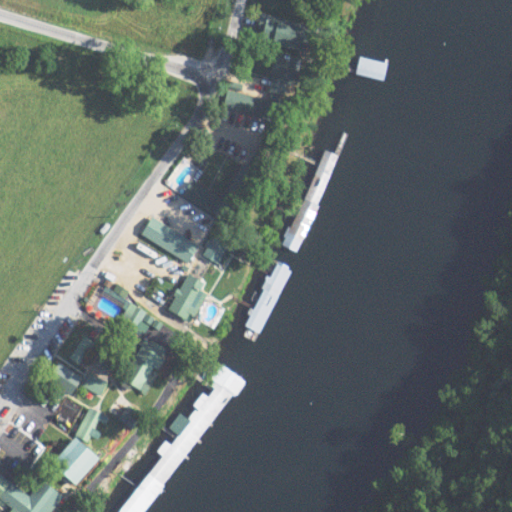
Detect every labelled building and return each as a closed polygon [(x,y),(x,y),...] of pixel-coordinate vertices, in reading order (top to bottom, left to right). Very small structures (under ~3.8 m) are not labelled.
[(297,26),(278,23),(279,18),(256,14),(251,40),(293,48),(297,26)] [(262,91),(283,96),(292,58),(271,53),(262,91)] [(136,233),(183,263),(194,245),(147,215),(136,233)] [(199,256),(214,263),(223,243),(207,236),(199,256)] [(243,326),(260,333),(287,269),(274,264),(269,276),(266,275),(252,308),(250,308),(243,326)] [(199,282),(183,273),(163,309),(186,323),(202,294),(195,290),(199,282)] [(129,335),(143,312),(120,299),(125,291),(112,284),(105,296),(123,307),(112,325),(129,335)] [(141,394),(161,360),(134,345),(114,379),(141,394)] [(42,381),(67,394),(78,375),(53,362),(42,381)] [(243,381),(220,364),(209,378),(215,382),(216,379),(225,385),(219,393),(229,400),(243,381)] [(95,394),(101,380),(84,373),(78,387),(95,394)] [(84,441),(86,435),(94,439),(98,431),(95,430),(101,415),(85,408),(72,436),(84,441)] [(69,486),(90,456),(64,437),(43,467),(69,486)] [(35,481),(25,495),(0,477),(0,504),(7,509),(4,511),(44,511),(56,496),(35,481)]
